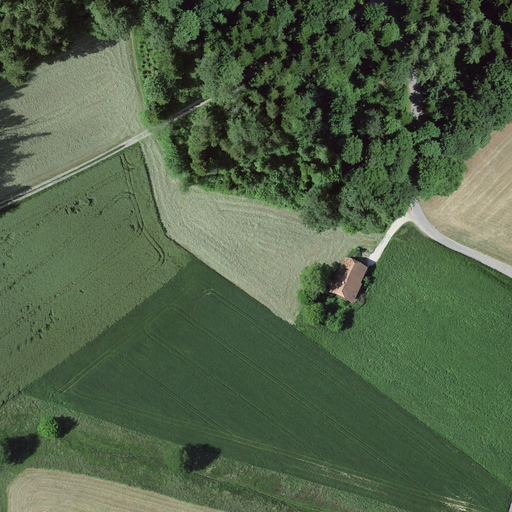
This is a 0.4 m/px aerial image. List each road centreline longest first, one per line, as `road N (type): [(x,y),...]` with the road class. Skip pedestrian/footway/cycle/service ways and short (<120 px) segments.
road 1 (track): [(380,0),(0,204)]
road 2 (unclassified): [(511,272),(441,239),(416,210),(415,88),(388,0)]
